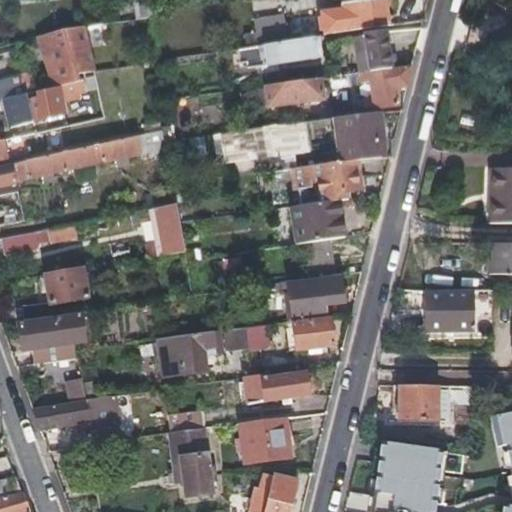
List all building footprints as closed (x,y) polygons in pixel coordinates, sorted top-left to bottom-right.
[(385,25),(382,12),(380,0),(374,0),(340,5),(340,10),(319,14),(322,35),(385,25)] [(246,22),(250,46),(267,43),(263,19),(246,22)] [(406,41),(404,29),(389,31),(391,44),(406,41)] [(55,91),(79,85),(76,77),(94,72),(84,30),(67,33),(42,40),(55,91)] [(354,74),(367,72),(387,69),(381,32),(358,35),(361,52),(351,54),(354,74)] [(250,46),(243,47),(236,48),(238,63),(262,60),(263,65),(320,56),(316,36),(267,43),(250,46)] [(19,53),(30,97),(37,96),(25,52),(19,53)] [(387,69),(367,72),(371,97),(372,107),(373,109),(393,107),(390,88),(403,86),(408,66),(387,69)] [(286,105),(293,104),(317,101),(314,86),(325,84),(324,78),(266,86),(269,107),(286,105)] [(80,85),(79,85),(55,91),(37,96),(30,97),(27,98),(22,79),(0,84),(0,105),(8,104),(14,127),(48,119),(50,126),(57,124),(56,118),(65,115),(62,102),(79,98),(78,93),(82,92),(80,85)] [(366,108),(372,107),(371,97),(364,98),(366,108)] [(334,143),(338,163),(355,161),(368,159),(380,157),(375,119),(380,118),(379,113),(339,118),(343,141),(334,143)] [(144,125),(146,136),(163,133),(161,122),(144,125)] [(257,173),(291,169),(298,168),(296,151),(311,149),(307,122),(264,127),(229,132),(233,160),(254,157),(257,173)] [(13,165),(16,181),(40,177),(42,185),(58,181),(56,173),(111,162),(113,170),(127,167),(125,159),(152,153),(154,162),(166,159),(163,133),(146,136),(13,165)] [(0,160),(8,159),(4,141),(0,142),(0,160)] [(343,193),(359,191),(355,161),(338,163),(312,166),(314,187),(306,188),(308,204),(336,200),(344,199),(343,193)] [(17,184),(16,181),(13,165),(0,167),(0,188),(1,188),(17,184)] [(511,223),(511,169),(492,170),(491,224),(511,223)] [(161,201),(163,209),(174,207),(173,199),(161,201)] [(304,243),(328,239),(341,237),(336,200),(308,204),(287,209),(293,245),(304,243)] [(167,255),(175,254),(182,252),(174,207),(163,209),(159,210),(160,217),(167,255)] [(152,218),(160,217),(159,210),(141,213),(143,220),(152,218)] [(26,224),(26,220),(25,216),(17,217),(19,225),(26,224)] [(152,218),(160,257),(167,255),(160,217),(152,218)] [(47,232),(49,237),(50,243),(64,240),(62,229),(47,232)] [(34,234),(0,241),(3,257),(38,250),(34,234)] [(304,243),(306,261),(309,279),(316,278),(333,276),(328,239),(304,243)] [(511,246),(487,246),(488,279),(511,278),(511,246)] [(239,275),(235,255),(214,259),(217,279),(239,275)] [(45,278),(47,291),(49,304),(90,298),(85,271),(45,278)] [(297,322),(322,318),(320,305),(341,302),(338,279),(317,281),(316,278),(309,279),(291,282),(297,322)] [(423,298),(423,318),(422,337),(471,337),(472,298),(423,298)] [(34,366),(74,360),(72,352),(70,343),(83,341),(78,314),(56,317),(56,321),(20,326),(23,351),(31,350),(34,366)] [(293,343),(294,350),(294,352),(307,350),(317,349),(333,346),(328,321),(291,325),(290,322),(282,324),(283,330),(291,329),(293,343)] [(242,329),(245,348),(256,347),(254,327),(242,329)] [(227,350),(245,348),(242,329),(224,331),(227,350)] [(163,377),(184,374),(205,372),(203,358),(213,357),(210,333),(158,340),(163,377)] [(245,403),(276,398),(286,397),(304,395),(301,377),(270,382),(269,375),(241,379),(245,403)] [(65,381),(71,404),(86,401),(80,379),(65,381)] [(399,388),(399,405),(399,423),(446,423),(446,387),(399,388)] [(288,405),(286,397),(276,398),(278,406),(288,405)] [(91,424),(91,419),(90,415),(111,413),(108,398),(86,401),(71,404),(34,410),(42,432),(91,424)] [(172,434),(198,430),(203,429),(200,412),(169,416),(172,434)] [(237,425),(239,443),(242,462),(286,456),(281,420),(237,425)] [(123,442),(122,434),(121,425),(93,430),(96,447),(123,442)] [(203,467),(198,430),(172,434),(169,435),(176,485),(182,484),(183,494),(207,490),(206,482),(212,481),(210,466),(203,467)] [(491,496),(511,498),(511,444),(500,443),(491,496)] [(261,475),(259,481),(257,487),(254,487),(247,511),(283,511),(291,480),(272,475),(271,477),(268,476),(261,475)] [(0,479),(0,499),(21,495),(14,476),(0,479)] [(0,511),(27,511),(21,495),(0,499),(0,511)]
